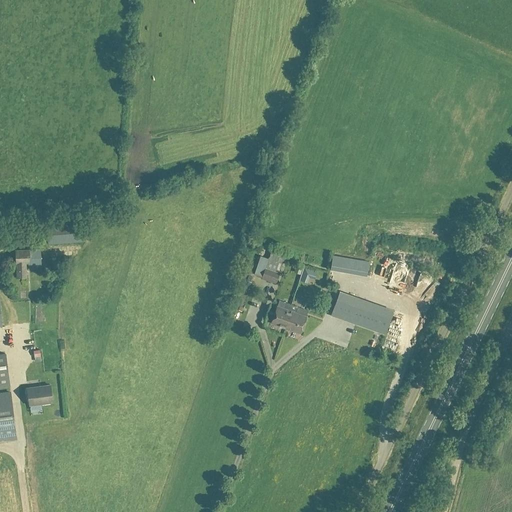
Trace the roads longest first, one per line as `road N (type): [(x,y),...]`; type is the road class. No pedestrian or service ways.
road 1 (unclassified): [(356,511),(511,190)]
road 2 (primary): [(389,511),(511,257)]
road 3 (unclassified): [(441,511),(458,447),(511,327)]
road 4 (unknown): [(21,447),(11,325),(0,289)]
